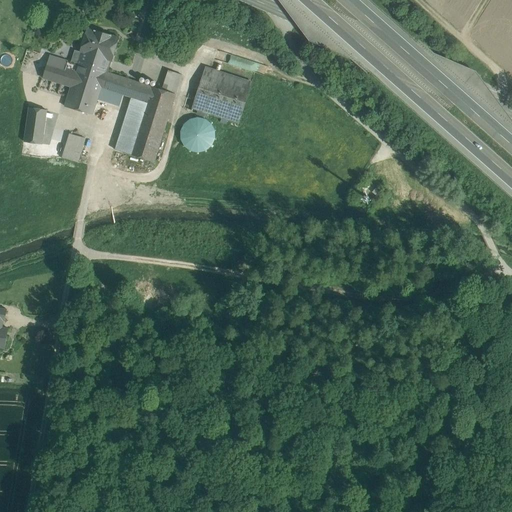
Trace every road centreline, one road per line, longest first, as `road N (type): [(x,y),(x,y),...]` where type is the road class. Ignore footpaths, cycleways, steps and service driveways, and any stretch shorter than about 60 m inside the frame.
road 1 (track): [(505,267),(389,294),(86,250),(72,322),(31,318)]
road 2 (unclassified): [(276,9),(292,49),(321,84),(480,222),(511,271)]
road 3 (motorway): [(312,0),(511,174)]
road 4 (secondary): [(511,110),(276,9)]
road 5 (motorway): [(511,137),(356,0)]
road 6 (track): [(502,106),(501,75),(418,0)]
